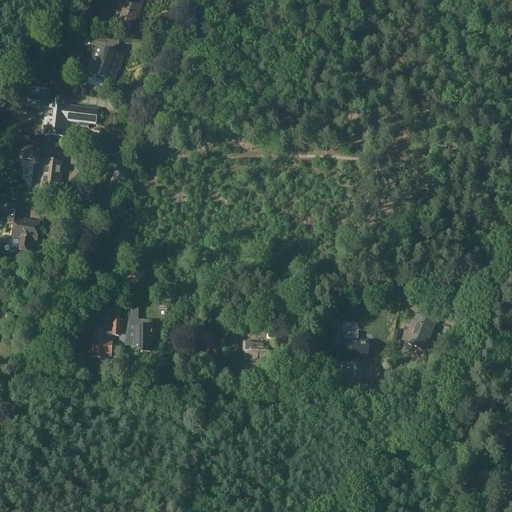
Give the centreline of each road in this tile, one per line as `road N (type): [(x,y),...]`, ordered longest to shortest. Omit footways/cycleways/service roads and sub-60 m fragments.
road 1 (unclassified): [(449,399),(316,410),(17,386)]
road 2 (unclassified): [(17,386),(183,0)]
road 3 (track): [(128,141),(511,142)]
road 4 (track): [(511,232),(449,399),(346,511)]
